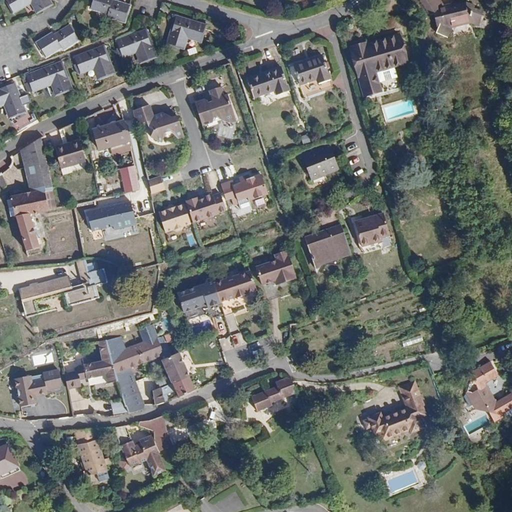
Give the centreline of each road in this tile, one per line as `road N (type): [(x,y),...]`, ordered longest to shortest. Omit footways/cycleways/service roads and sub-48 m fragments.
road 1 (residential): [(275,33),(71,112),(0,155)]
road 2 (residential): [(270,365),(130,418),(0,423)]
